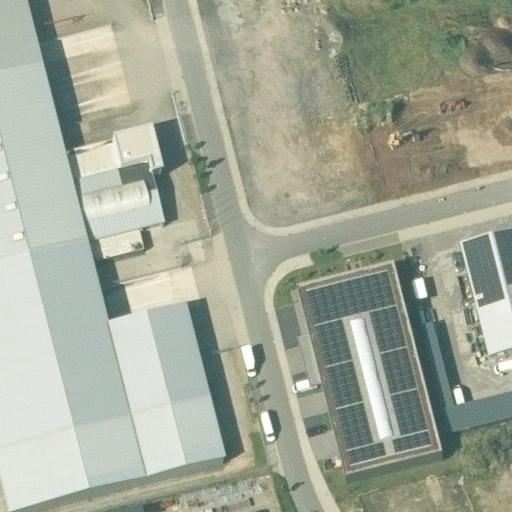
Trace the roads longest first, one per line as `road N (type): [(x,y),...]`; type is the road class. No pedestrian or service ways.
road 1 (unclassified): [(242,261),(511,191)]
road 2 (unclassified): [(176,0),(242,261)]
road 3 (unclassified): [(242,261),(313,511)]
